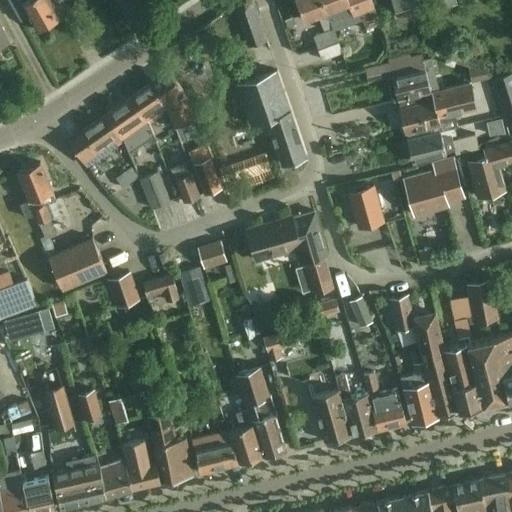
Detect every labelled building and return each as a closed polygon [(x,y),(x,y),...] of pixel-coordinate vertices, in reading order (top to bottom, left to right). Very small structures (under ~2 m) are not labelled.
[(9,0),(20,20),(29,15),(37,29),(60,17),(50,0),(9,0)] [(248,46),(266,40),(252,0),(239,0),(233,4),(248,46)] [(323,30),(332,26),(322,0),(295,0),(304,21),(320,14),(322,18),(319,19),(323,30)] [(322,0),(332,26),(374,11),(370,0),(322,0)] [(393,0),(397,11),(421,4),(419,0),(393,0)] [(373,16),(363,19),(366,29),(376,25),(373,16)] [(293,18),(285,21),(287,27),(295,24),(293,18)] [(332,29),(313,36),(322,59),(341,52),(332,29)] [(399,99),(439,89),(431,57),(423,59),(422,54),(390,62),(399,99)] [(486,65),(470,69),(473,81),(489,78),(486,65)] [(187,96),(186,95),(169,70),(150,83),(167,109),(172,122),(174,126),(195,118),(187,96)] [(282,163),(307,155),(277,70),(235,84),(248,123),(266,117),(282,163)] [(511,74),(497,80),(511,123),(511,74)] [(420,135),(454,127),(458,126),(453,106),(474,100),(469,82),(439,89),(399,99),(401,107),(400,108),(405,132),(419,129),(420,135)] [(164,126),(172,122),(167,109),(150,83),(131,96),(148,122),(160,114),(164,126)] [(156,133),(148,122),(131,96),(106,113),(123,140),(131,151),(156,133)] [(87,165),(123,140),(106,113),(69,139),(87,165)] [(502,119),(493,121),(496,132),(505,130),(502,119)] [(446,154),(445,153),(449,152),(449,151),(455,150),(456,154),(479,149),(475,134),(452,140),(451,136),(456,135),(454,127),(420,135),(408,138),(413,162),(446,154)] [(508,132),(497,137),(499,144),(511,141),(508,132)] [(207,145),(218,177),(235,171),(223,139),(207,145)] [(498,165),(511,160),(511,146),(511,141),(499,144),(484,149),(486,156),(468,161),(478,196),(505,189),(498,165)] [(404,178),(414,215),(447,205),(446,201),(463,196),(452,157),(433,163),(435,169),(404,178)] [(193,164),(204,193),(220,187),(209,158),(193,164)] [(44,205),(56,200),(40,162),(18,171),(39,223),(42,230),(53,226),(44,205)] [(366,165),(366,176),(386,176),(386,165),(366,165)] [(129,166),(121,170),(127,181),(135,176),(129,166)] [(183,200),(198,195),(189,170),(174,176),(183,200)] [(398,170),(391,171),(393,180),(400,178),(398,170)] [(139,178),(151,208),(170,201),(158,171),(139,178)] [(373,185),(348,192),(358,228),(383,220),(373,185)] [(304,262),(323,256),(323,254),(327,252),(315,210),(292,217),(291,216),(247,229),(257,260),(298,247),(302,260),(304,259),(304,262)] [(93,238),(56,253),(49,236),(56,234),(53,226),(42,230),(44,236),(40,238),(49,256),(63,290),(107,271),(93,238)] [(437,246),(448,241),(443,228),(432,232),(437,246)] [(220,240),(198,247),(204,268),(226,261),(220,240)] [(238,249),(243,266),(252,264),(247,246),(238,249)] [(429,246),(419,249),(421,260),(432,257),(429,246)] [(314,293),(332,287),(323,256),(304,262),(314,293)] [(199,266),(179,273),(187,298),(207,292),(199,266)] [(128,270),(107,278),(117,307),(138,300),(128,270)] [(172,273),(143,282),(147,295),(164,290),(166,300),(178,297),(172,273)] [(27,278),(0,287),(0,317),(37,304),(27,278)] [(468,324),(498,318),(491,280),(467,284),(469,296),(473,317),(467,318),(468,324)] [(356,296),(356,282),(339,283),(339,296),(356,296)] [(350,300),(361,326),(372,321),(361,295),(350,300)] [(408,295),(390,299),(396,330),(414,326),(408,295)] [(470,336),(468,324),(467,318),(473,317),(469,296),(451,299),(459,338),(470,336)] [(335,297),(317,303),(320,316),(339,311),(335,297)] [(277,299),(255,305),(264,333),(286,326),(277,299)] [(63,300),(52,304),(56,316),(67,313),(63,300)] [(39,308),(4,318),(10,338),(44,328),(39,308)] [(435,312),(413,317),(423,361),(438,415),(458,410),(448,368),(447,365),(444,352),(443,349),(446,349),(445,343),(442,344),(435,312)] [(256,317),(244,320),(249,339),(261,335),(256,317)] [(295,325),(263,335),(270,360),(283,356),(280,348),(299,342),(295,325)] [(511,332),(467,344),(471,359),(482,404),(508,398),(503,373),(511,370),(511,332)] [(458,410),(482,404),(471,359),(467,344),(446,349),(443,349),(444,352),(447,365),(458,410)] [(412,422),(438,415),(423,361),(414,363),(416,373),(400,377),(406,396),(412,422)] [(248,409),(263,456),(286,449),(275,413),(276,413),(271,396),(269,397),(260,366),(237,374),(248,409)] [(511,370),(503,373),(508,398),(511,396),(511,370)] [(368,392),(378,430),(406,424),(398,389),(377,393),(376,389),(379,389),(374,371),(364,374),(368,392)] [(378,430),(368,392),(352,396),(346,374),(344,375),(343,374),(337,376),(353,435),(353,436),(378,430)] [(325,441),(353,435),(337,376),(336,376),(339,387),(312,395),(325,441)] [(56,429),(72,424),(62,386),(45,391),(56,429)] [(102,414),(95,388),(77,393),(84,419),(102,414)] [(214,394),(204,396),(206,406),(216,404),(214,394)] [(127,420),(120,397),(109,401),(116,424),(127,420)] [(238,463),(263,456),(248,409),(235,413),(240,428),(229,432),(228,430),(227,431),(238,463)] [(162,482),(194,474),(186,437),(176,439),(170,410),(147,416),(157,461),(162,482)] [(11,423),(0,425),(0,432),(0,434),(13,431),(11,423)] [(50,428),(39,431),(43,449),(54,446),(50,428)] [(200,473),(238,463),(227,431),(192,438),(200,473)] [(38,433),(30,434),(32,450),(40,449),(38,433)] [(15,437),(2,439),(5,455),(17,453),(15,437)] [(151,462),(149,454),(145,438),(122,443),(126,460),(124,461),(131,490),(160,483),(156,461),(151,462)] [(35,468),(46,465),(42,450),(31,453),(35,468)] [(106,497),(131,490),(124,461),(100,467),(99,463),(98,463),(106,497)] [(60,507),(106,497),(98,463),(52,473),(60,507)] [(0,500),(2,511),(29,511),(20,469),(0,472),(0,500)] [(26,470),(20,471),(20,469),(29,511),(40,511),(55,509),(48,476),(28,481),(26,470)] [(511,511),(511,493),(508,473),(479,478),(487,511),(511,511)] [(487,511),(479,478),(453,484),(458,511),(487,511)] [(432,511),(458,511),(453,484),(428,490),(432,511)] [(432,511),(428,490),(361,504),(362,511),(432,511)]
